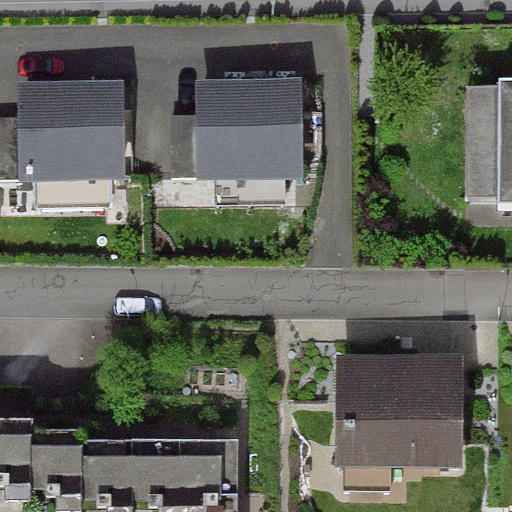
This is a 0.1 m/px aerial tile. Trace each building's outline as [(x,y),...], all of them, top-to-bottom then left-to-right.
[(511,75),(497,76),(497,85),(497,195),(497,207),(511,207),(511,75)] [(301,78),(194,80),(195,114),(168,115),(169,177),(196,177),(196,180),(212,179),(286,178),(303,178),(301,78)] [(123,80),(16,81),(17,116),(0,116),(0,178),(18,179),(18,182),(34,181),(108,180),(125,180),(123,80)] [(497,195),(497,85),(465,85),(464,195),(497,195)] [(286,178),(212,179),(212,208),(286,208),(286,178)] [(108,180),(34,181),(34,210),(108,209),(108,180)] [(463,353),(334,353),(334,467),(344,467),(390,467),(463,467),(463,353)] [(33,418),(0,417),(0,511),(237,511),(238,438),(84,438),(84,428),(33,428),(33,418)] [(390,467),(344,467),(343,491),(390,491),(390,467)]
